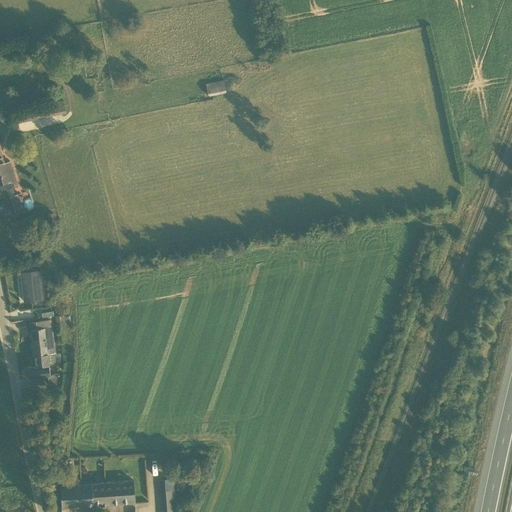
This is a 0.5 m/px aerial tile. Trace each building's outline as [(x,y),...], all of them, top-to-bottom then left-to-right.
[(50,33),(53,43),(75,38),(73,28),(50,33)] [(69,68),(96,63),(94,52),(67,58),(69,68)] [(209,96),(226,92),(223,79),(206,83),(209,96)] [(16,123),(66,113),(62,96),(51,98),(13,106),(16,123)] [(10,186),(12,186),(17,184),(10,161),(4,163),(0,150),(0,182),(9,180),(10,186)] [(20,194),(14,195),(8,197),(14,214),(25,211),(20,194)] [(55,212),(47,214),(48,221),(56,219),(55,212)] [(39,270),(21,272),(24,301),(42,299),(39,270)] [(35,366),(49,365),(49,364),(54,364),(54,361),(56,361),(51,327),(50,327),(49,319),(32,322),(33,329),(31,329),(35,366)] [(27,367),(29,378),(47,375),(49,385),(61,383),(60,374),(50,375),(49,365),(35,366),(27,367)] [(134,502),(135,502),(134,480),(105,482),(105,488),(106,504),(134,502)] [(80,484),(81,505),(106,504),(105,488),(105,482),(80,484)] [(81,505),(80,484),(60,485),(61,507),(81,505)]
